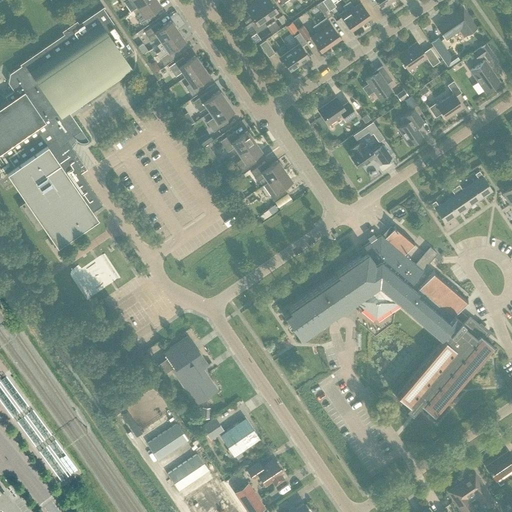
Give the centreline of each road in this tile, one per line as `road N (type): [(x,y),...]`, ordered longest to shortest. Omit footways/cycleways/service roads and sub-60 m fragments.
road 1 (residential): [(349,511),(209,307)]
road 2 (residential): [(511,100),(341,218)]
road 3 (residential): [(277,112),(433,0)]
road 4 (residential): [(359,511),(511,406)]
road 5 (residential): [(341,218),(209,307)]
road 6 (residential): [(492,306),(463,260),(469,256),(494,255),(507,269),(510,285),(500,303)]
road 7 (residential): [(189,15),(254,110),(272,109)]
road 8 (residential): [(341,218),(279,129),(277,112)]
road 9 (residential): [(272,109),(205,4)]
